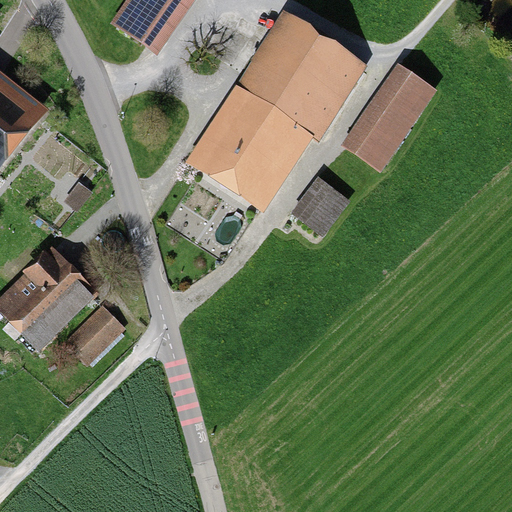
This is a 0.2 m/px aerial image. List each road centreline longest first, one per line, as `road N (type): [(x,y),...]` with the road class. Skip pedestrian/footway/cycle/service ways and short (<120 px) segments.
road 1 (unclassified): [(49,0),(112,141),(214,511)]
road 2 (track): [(443,0),(391,56),(263,237),(163,316)]
road 3 (track): [(0,496),(65,424),(167,334)]
